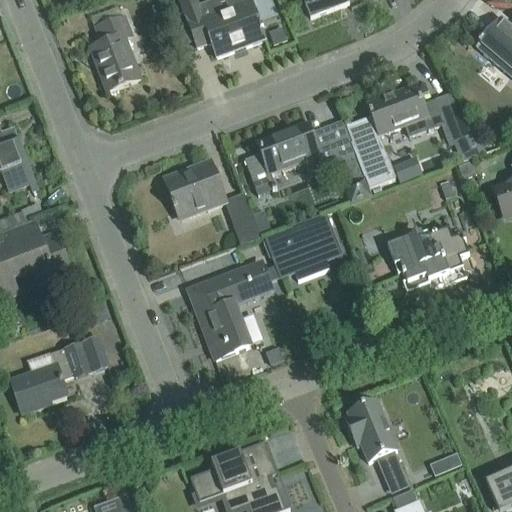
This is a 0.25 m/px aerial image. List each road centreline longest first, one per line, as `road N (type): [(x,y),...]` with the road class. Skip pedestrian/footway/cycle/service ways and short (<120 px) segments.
road 1 (residential): [(90,177),(379,59),(446,0)]
road 2 (residential): [(182,422),(90,177)]
road 3 (residential): [(291,381),(511,298)]
road 4 (residential): [(0,492),(182,422)]
road 5 (residential): [(90,177),(24,0)]
road 6 (residential): [(291,381),(347,511)]
